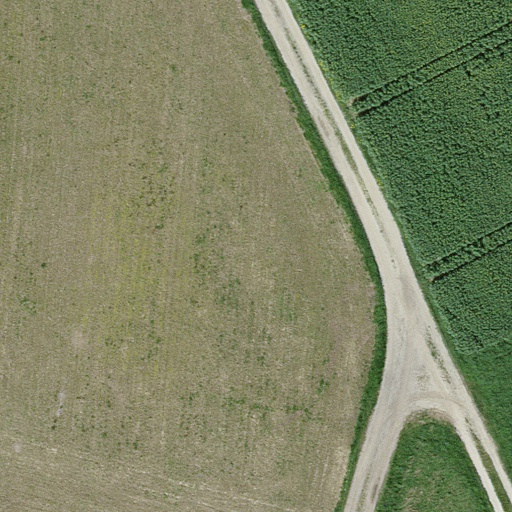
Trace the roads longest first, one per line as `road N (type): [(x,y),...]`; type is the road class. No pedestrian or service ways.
road 1 (track): [(360,511),(430,354),(262,0)]
road 2 (track): [(430,354),(511,509)]
